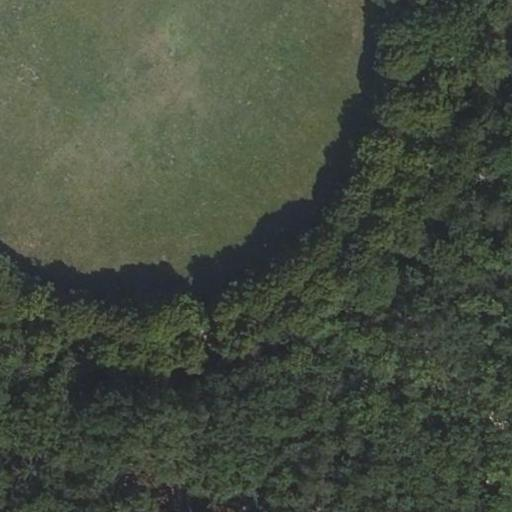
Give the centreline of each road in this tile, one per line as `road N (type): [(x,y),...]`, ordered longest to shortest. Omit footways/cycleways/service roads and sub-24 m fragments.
road 1 (track): [(172,391),(237,384),(322,350),(378,300),(430,232),(467,134),(469,50),(460,0)]
road 2 (track): [(378,300),(511,429)]
road 3 (track): [(0,339),(100,379),(172,391)]
road 4 (track): [(185,511),(172,391)]
